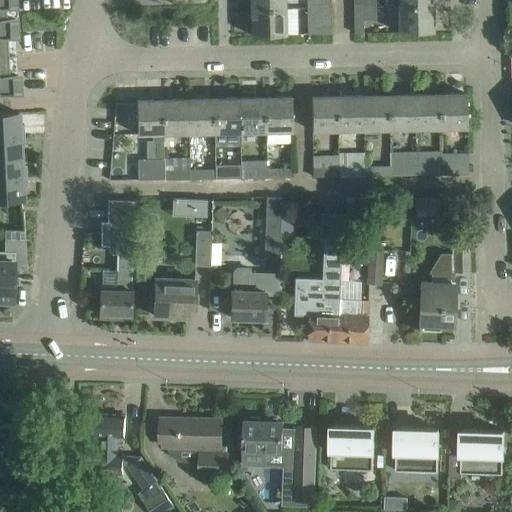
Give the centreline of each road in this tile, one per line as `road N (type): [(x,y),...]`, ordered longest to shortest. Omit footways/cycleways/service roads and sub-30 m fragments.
road 1 (tertiary): [(55,356),(511,370)]
road 2 (residential): [(78,58),(491,53)]
road 3 (residential): [(78,58),(55,356)]
road 4 (residential): [(58,511),(55,356)]
road 5 (residential): [(511,302),(497,303),(494,164)]
